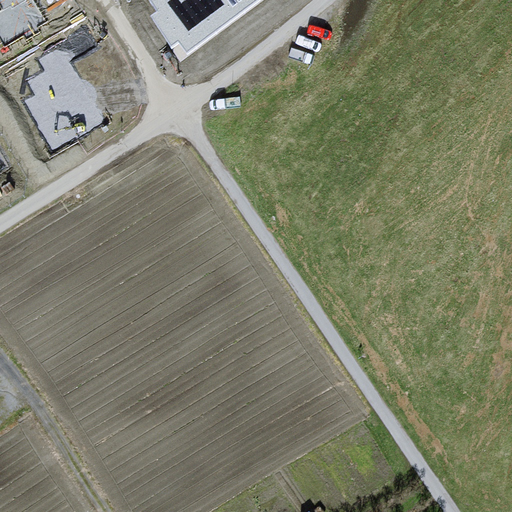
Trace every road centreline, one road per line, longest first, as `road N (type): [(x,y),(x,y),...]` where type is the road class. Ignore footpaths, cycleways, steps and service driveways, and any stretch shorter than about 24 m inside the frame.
road 1 (residential): [(450,511),(174,109)]
road 2 (residential): [(0,223),(174,109)]
road 3 (track): [(0,349),(110,511)]
road 4 (residential): [(174,109),(321,0)]
road 5 (residential): [(174,109),(104,0)]
